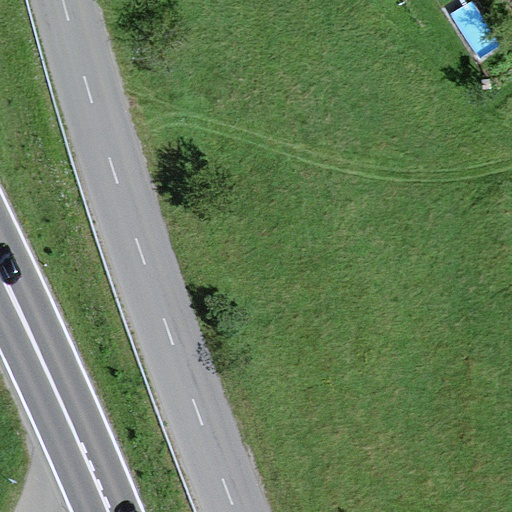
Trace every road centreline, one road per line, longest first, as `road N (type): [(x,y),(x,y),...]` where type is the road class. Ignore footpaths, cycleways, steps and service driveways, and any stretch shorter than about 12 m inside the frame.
road 1 (tertiary): [(233,511),(61,0)]
road 2 (trunk): [(104,511),(0,274)]
